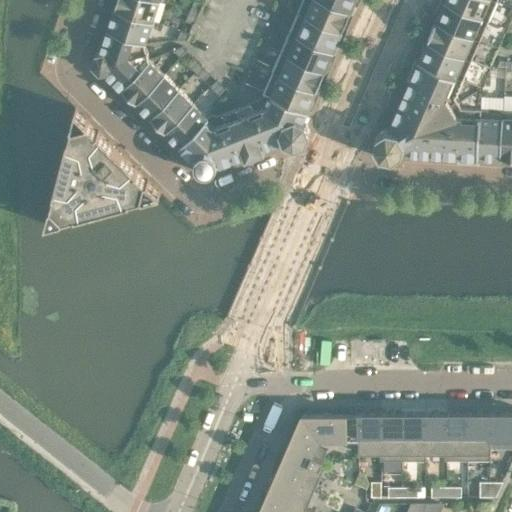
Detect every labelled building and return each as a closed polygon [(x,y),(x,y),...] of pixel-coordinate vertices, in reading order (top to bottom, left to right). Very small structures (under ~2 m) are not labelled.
[(158,0),(159,0),(166,2),(166,1),(161,0),(115,0),(113,8),(151,21),(158,0)] [(197,12),(202,0),(201,0),(193,0),(190,9),(197,12)] [(262,97),(226,111),(242,154),(244,159),(264,151),(262,147),(281,139),(282,142),(294,147),(305,143),(310,131),(306,120),(303,118),(307,110),(354,0),(280,0),(244,82),(262,90),(262,91),(264,92),(262,97)] [(477,155),(480,107),(481,86),(490,65),(506,27),(507,26),(509,21),(509,20),(511,13),(511,0),(443,0),(435,19),(426,39),(418,59),(410,77),(388,128),(386,128),(375,134),(372,146),(379,157),(391,160),(401,153),(402,151),(419,152),(457,154),(457,158),(477,159),(477,155)] [(145,42),(151,21),(113,8),(106,29),(145,42)] [(192,23),(197,12),(190,9),(185,20),(192,23)] [(95,52),(91,63),(113,58),(146,50),(145,42),(106,29),(99,51),(95,52)] [(176,39),(185,39),(188,32),(180,30),(176,39)] [(180,56),(186,50),(181,45),(173,48),(180,56)] [(148,59),(146,50),(113,58),(91,63),(99,72),(104,71),(120,87),(148,59)] [(201,65),(192,56),(186,62),(195,71),(201,65)] [(163,73),(148,59),(120,87),(135,102),(163,73)] [(511,69),(511,60),(499,60),(496,68),(511,69)] [(195,71),(203,79),(209,73),(201,65),(195,71)] [(150,116),(178,88),(163,73),(135,102),(150,116)] [(218,94),(224,88),(215,79),(210,85),(218,94)] [(150,116),(165,131),(193,103),(178,88),(150,116)] [(511,96),(501,96),(501,106),(511,106),(511,96)] [(193,103),(165,131),(179,146),(206,119),(208,117),(207,116),(193,103)] [(96,131),(88,123),(88,121),(74,107),(69,125),(70,127),(67,138),(66,138),(51,194),(53,194),(50,205),(48,206),(44,224),(62,219),(63,218),(74,215),(74,216),(130,201),(129,200),(141,197),(142,198),(160,192),(147,179),(145,179),(137,171),(138,170),(97,130),(96,131)] [(500,157),(503,109),(480,107),(477,155),(500,157)] [(511,157),(511,109),(503,109),(500,157),(511,157)] [(206,119),(179,146),(193,160),(193,161),(193,162),(193,163),(193,164),(194,164),(194,165),(194,166),(194,167),(195,167),(195,168),(195,169),(196,169),(196,170),(197,170),(197,171),(198,171),(199,172),(200,172),(200,173),(201,173),(202,173),(203,173),(204,173),(205,173),(206,173),(207,173),(208,173),(209,173),(210,173),(210,172),(211,172),(212,171),(213,171),(213,170),(214,170),(214,169),(215,169),(215,168),(215,167),(216,167),(216,166),(216,165),(216,164),(242,154),(226,111),(214,116),(211,112),(207,116),(208,117),(206,119)] [(489,413),(489,459),(490,459),(490,437),(511,436),(511,411),(489,412),(489,413)] [(379,459),(381,459),(381,413),(380,413),(380,412),(360,412),(360,413),(358,413),(358,438),(358,452),(379,452),(379,459)] [(402,412),(381,412),(381,413),(381,459),(402,459),(402,413),(402,412)] [(403,413),(402,413),(402,459),(424,459),(424,413),(423,413),(423,412),(403,412),(403,413)] [(444,459),(446,459),(445,413),(445,412),(425,412),(425,413),(424,413),(424,459),(425,459),(425,452),(444,452),(444,459)] [(445,413),(446,459),(467,459),(467,413),(466,413),(466,412),(446,412),(446,413),(445,413)] [(467,459),(489,459),(489,413),(488,413),(488,412),(468,412),(468,413),(467,413),(467,459)] [(358,438),(358,413),(302,413),(300,417),(299,417),(293,431),(294,432),(282,457),(281,457),(275,472),(276,472),(273,479),(272,478),(266,493),(267,493),(264,500),(263,499),(257,511),(303,511),(323,467),(320,466),(323,458),(312,453),(318,438),(358,438)] [(360,477),(357,475),(354,482),(361,485),(362,482),(360,477)] [(371,496),(381,496),(381,481),(371,481),(371,496)] [(479,496),(489,496),(489,481),(479,481),(479,496)] [(502,481),(489,481),(489,496),(495,496),(502,481)] [(387,496),(402,496),(402,486),(387,486),(387,496)] [(417,486),(402,486),(402,496),(417,496),(417,486)] [(431,496),(446,496),(446,486),(431,486),(431,496)] [(461,486),(446,486),(446,496),(461,496),(461,486)] [(407,511),(434,511),(439,502),(410,502),(406,511),(407,511)]
